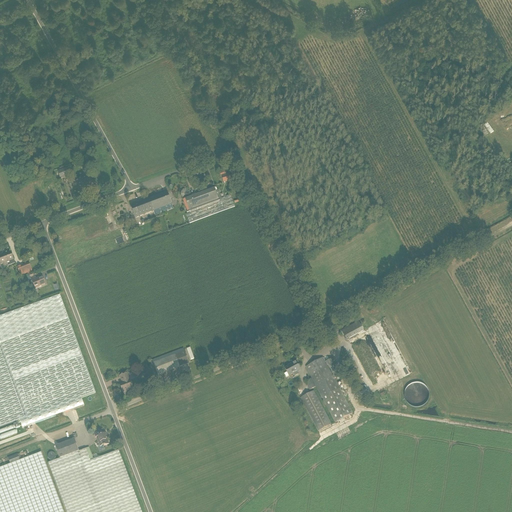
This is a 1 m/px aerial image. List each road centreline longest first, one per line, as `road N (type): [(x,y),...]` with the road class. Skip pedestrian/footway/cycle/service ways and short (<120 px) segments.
road 1 (unclassified): [(42,221),(131,188),(27,0)]
road 2 (unclassified): [(112,410),(321,328)]
road 3 (track): [(511,225),(321,328)]
road 4 (unclassified): [(112,410),(42,221)]
road 5 (track): [(251,0),(339,39),(419,0)]
road 6 (track): [(358,408),(511,433)]
road 7 (track): [(112,410),(0,455)]
